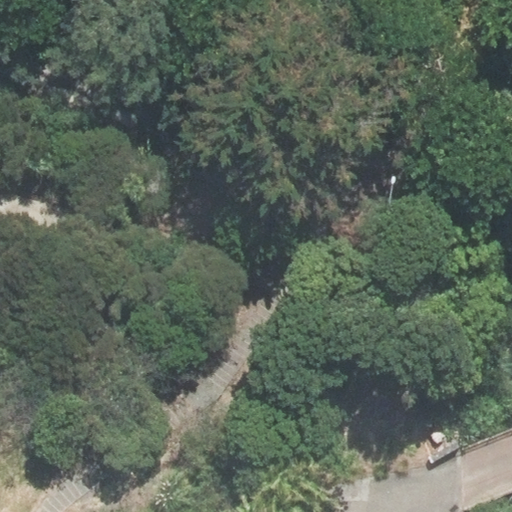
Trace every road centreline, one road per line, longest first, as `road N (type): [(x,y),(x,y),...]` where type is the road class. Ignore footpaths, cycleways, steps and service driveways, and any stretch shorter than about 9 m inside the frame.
road 1 (residential): [(147,107),(0,49)]
road 2 (residential): [(511,460),(386,511)]
